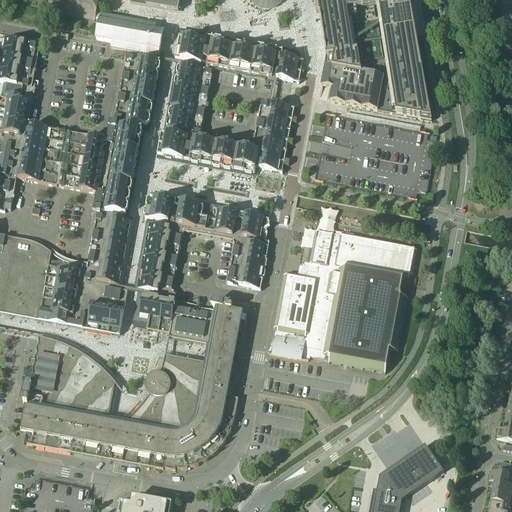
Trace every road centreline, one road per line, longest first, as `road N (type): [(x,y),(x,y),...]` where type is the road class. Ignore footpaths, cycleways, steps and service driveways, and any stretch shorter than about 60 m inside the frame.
road 1 (tertiary): [(257,511),(404,397),(436,341),(467,148),(445,0)]
road 2 (unclassified): [(229,467),(251,409),(305,102)]
